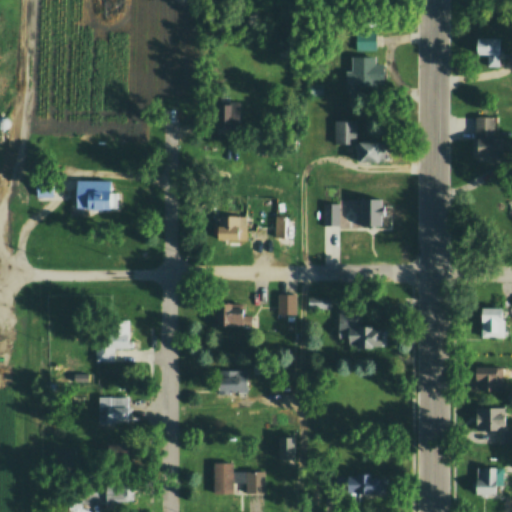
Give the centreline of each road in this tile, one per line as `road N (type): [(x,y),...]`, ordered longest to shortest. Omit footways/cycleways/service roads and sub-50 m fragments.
road 1 (tertiary): [(433,511),(436,0)]
road 2 (residential): [(169,511),(173,127)]
road 3 (residential): [(511,275),(169,276)]
road 4 (residential): [(29,0),(24,145),(0,205),(5,264),(25,274)]
road 5 (residential): [(169,276),(25,274)]
